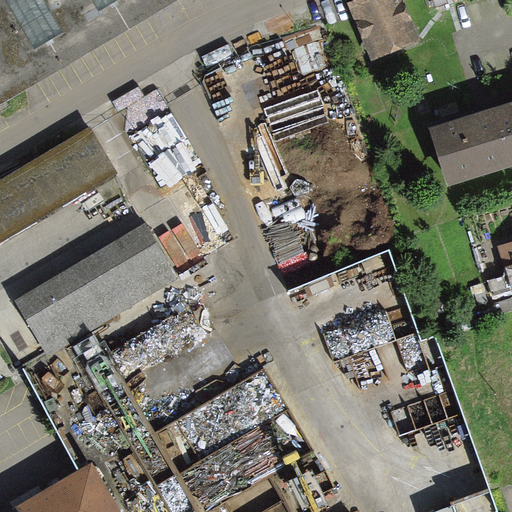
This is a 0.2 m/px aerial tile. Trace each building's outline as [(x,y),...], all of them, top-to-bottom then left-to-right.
[(0,0),(0,106),(176,0),(0,0)] [(393,0),(355,0),(346,3),(365,55),(408,40),(393,0)] [(511,102),(425,128),(440,179),(511,157),(511,102)] [(89,142),(0,192),(0,234),(107,173),(89,142)] [(137,226),(14,298),(43,347),(166,275),(137,226)] [(511,240),(495,245),(505,284),(511,282),(511,240)] [(108,511),(82,468),(6,511),(108,511)]
